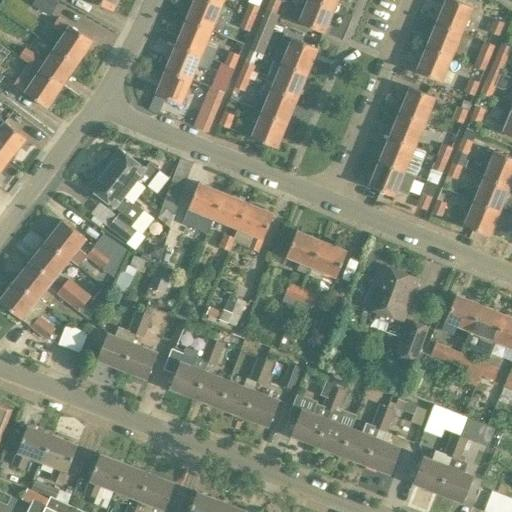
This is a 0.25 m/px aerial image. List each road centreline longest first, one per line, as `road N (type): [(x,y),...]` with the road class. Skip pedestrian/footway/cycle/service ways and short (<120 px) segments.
road 1 (residential): [(370,511),(0,367)]
road 2 (residential): [(330,203),(128,120),(100,101)]
road 3 (residential): [(330,203),(415,0)]
road 4 (residential): [(511,276),(330,203)]
road 5 (residential): [(0,231),(100,101)]
